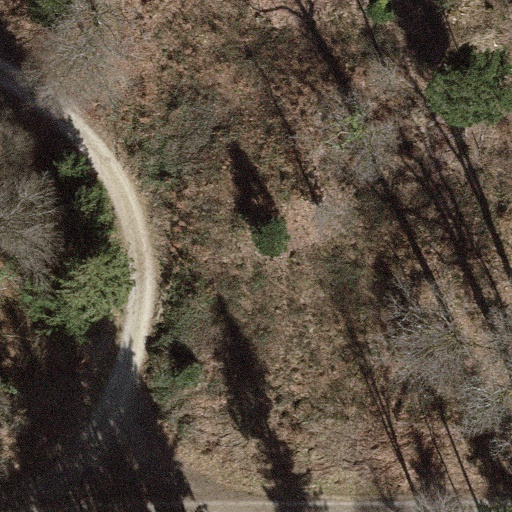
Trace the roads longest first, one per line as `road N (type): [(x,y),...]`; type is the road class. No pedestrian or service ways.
road 1 (track): [(105,511),(152,305),(129,180),(0,70)]
road 2 (track): [(207,511),(511,508)]
